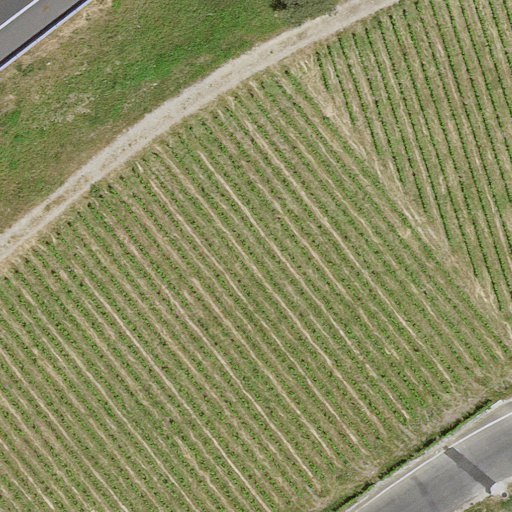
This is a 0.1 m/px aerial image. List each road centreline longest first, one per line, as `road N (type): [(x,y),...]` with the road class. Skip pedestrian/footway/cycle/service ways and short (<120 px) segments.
road 1 (track): [(382,0),(155,121),(0,250)]
road 2 (tertiary): [(398,511),(511,443)]
